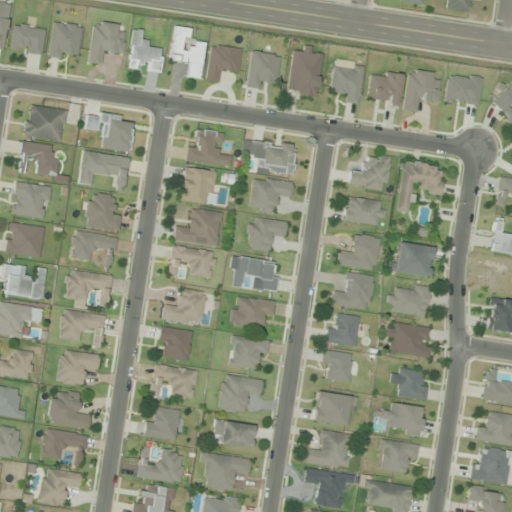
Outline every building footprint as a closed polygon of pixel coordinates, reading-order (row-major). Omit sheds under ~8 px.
[(0,0),(0,49),(3,50),(10,0),(7,0),(0,0)] [(446,0),(445,8),(467,11),(468,1),(478,2),(478,0),(446,0)] [(67,60),(68,52),(76,53),(81,27),(52,22),(46,56),(67,60)] [(87,62),(100,64),(101,53),(122,56),(124,34),(117,33),(118,24),(92,22),(87,62)] [(40,55),(45,29),(14,24),(9,50),(40,55)] [(204,44),(187,41),(189,29),(173,27),(169,61),(189,63),(187,77),(199,79),(204,44)] [(159,72),(162,46),(140,43),(142,31),(132,29),(127,68),(159,72)] [(236,75),(240,49),(210,44),(205,81),(217,82),(219,73),(236,75)] [(311,54),(312,46),(302,45),(302,53),(291,52),(286,93),(316,97),(321,55),(311,54)] [(275,83),(280,55),(250,50),(244,87),(264,90),(265,81),(275,83)] [(329,91),(341,92),(340,102),(358,104),(362,67),(332,63),(329,91)] [(419,101),(435,103),(438,74),(407,70),(402,110),(417,112),(419,101)] [(365,102),(396,106),(400,75),(369,71),(365,102)] [(511,83),(489,104),(511,129),(511,114),(507,109),(511,105),(511,83)] [(65,110),(26,105),(22,137),(61,142),(65,110)] [(129,152),(132,125),(122,125),(123,116),(85,113),(84,130),(102,132),(101,150),(129,152)] [(184,162),(229,167),(230,156),(220,155),(222,133),(197,130),(195,148),(186,147),(184,162)] [(255,173),(292,176),(294,144),(242,140),(241,159),(257,160),(255,173)] [(55,177),(57,156),(49,155),(50,145),(21,142),(19,162),(36,164),(35,175),(55,177)] [(128,158),(82,151),(77,183),(90,185),(91,174),(116,178),(114,189),(123,191),(128,158)] [(390,158),(363,153),(360,170),(351,168),(348,185),(384,192),(390,158)] [(442,173),(435,173),(436,164),(402,160),(396,211),(408,212),(410,191),(440,195),(442,173)] [(178,200),(209,206),(215,172),(184,166),(178,200)] [(291,182),(251,177),(247,210),(277,214),(279,195),(290,197),(291,182)] [(494,205),(503,206),(504,198),(511,198),(511,207),(511,209),(511,178),(498,177),(494,205)] [(44,220),(50,187),(15,181),(9,214),(44,220)] [(119,212),(111,211),(113,196),(87,193),(83,226),(117,231),(119,212)] [(344,222),(382,226),(385,202),(346,198),(344,222)] [(221,211),(187,208),(185,229),(174,228),(172,242),(217,246),(221,211)] [(244,248),(271,253),(273,241),(283,243),(286,222),(249,216),(244,248)] [(488,252),(511,254),(511,234),(499,233),(500,221),(493,220),(488,252)] [(8,222),(4,253),(39,258),(44,227),(8,222)] [(69,258),(90,261),(91,252),(104,253),(102,267),(111,268),(115,236),(72,230),(69,258)] [(375,272),(379,238),(351,234),(348,253),(337,252),(335,266),(375,272)] [(399,242),(393,272),(428,278),(433,248),(399,242)] [(166,276),(175,278),(176,266),(190,268),(189,277),(210,280),(214,252),(171,246),(166,276)] [(240,288),(241,277),(254,279),(253,290),(274,292),(277,262),(234,257),(231,287),(240,288)] [(21,266),(2,263),(0,281),(0,294),(42,300),(46,269),(36,268),(35,278),(20,276),(21,266)] [(107,308),(112,275),(68,269),(63,304),(84,307),(87,290),(99,292),(97,306),(107,308)] [(329,305),(367,311),(373,277),(345,272),(342,292),(332,290),(329,305)] [(205,293),(175,288),(173,305),(162,303),(159,320),(199,326),(205,293)] [(387,314),(426,314),(426,289),(387,289),(387,314)] [(260,330),(262,312),(271,313),(273,300),(235,296),(232,327),(260,330)] [(511,332),(511,300),(488,297),(484,329),(511,332)] [(40,308),(0,302),(0,335),(23,338),(26,318),(38,320),(40,308)] [(57,339),(79,341),(80,332),(93,334),(92,343),(101,345),(105,315),(61,310),(57,339)] [(324,342),(354,347),(358,317),(338,314),(336,324),(327,323),(324,342)] [(391,353),(426,357),(430,327),(386,322),(383,341),(392,342),(391,353)] [(188,361),(190,330),(159,328),(157,348),(166,349),(165,359),(188,361)] [(226,365),(254,369),(255,358),(264,359),(267,340),(230,335),(226,365)] [(0,375),(29,379),(32,352),(11,350),(10,359),(0,357),(0,375)] [(55,382),(84,386),(86,368),(97,369),(99,355),(60,350),(55,382)] [(322,369),(329,369),(328,380),(349,381),(350,353),(322,352),(322,369)] [(196,370),(153,364),(149,395),(158,397),(159,386),(172,387),(170,397),(192,400),(196,370)] [(511,405),(511,373),(510,373),(509,382),(493,381),(494,370),(484,369),(480,402),(511,405)] [(425,381),(419,381),(419,370),(396,370),(396,397),(425,397),(425,381)] [(217,410),(247,413),(249,394),(260,395),(262,379),(221,375),(217,410)] [(17,389),(0,386),(0,416),(23,420),(24,410),(14,409),(17,389)] [(87,428),(89,415),(79,414),(81,393),(59,391),(58,400),(49,398),(46,424),(87,428)] [(355,396),(315,391),(311,421),(342,426),(344,416),(352,417),(355,396)] [(383,420),(390,421),(389,432),(418,436),(422,407),(385,402),(383,420)] [(151,416),(146,415),(143,436),(175,440),(179,411),(152,407),(151,416)] [(511,445),(511,438),(511,415),(487,412),(486,426),(477,425),(475,441),(511,445)] [(213,433),(221,435),(220,444),(250,449),(254,426),(215,419),(213,433)] [(0,456),(16,459),(20,429),(0,426),(0,456)] [(86,435),(44,428),(39,457),(59,460),(62,446),(76,448),(73,464),(81,465),(86,435)] [(352,434),(320,430),(317,451),(307,450),(305,463),(347,469),(352,434)] [(376,469),(403,473),(406,455),(416,456),(417,444),(380,439),(376,469)] [(505,486),(511,451),(483,446),(481,460),(472,459),(468,479),(505,486)] [(180,483),(183,452),(160,449),(159,460),(146,459),(148,448),(140,448),(137,479),(180,483)] [(234,492),(236,473),(248,474),(250,458),(200,453),(198,465),(207,466),(205,489),(234,492)] [(65,506),(68,486),(78,487),(80,474),(41,469),(37,502),(65,506)] [(407,511),(412,487),(363,479),(362,490),(371,491),(369,505),(382,507),(381,511),(407,511)] [(172,511),(175,488),(144,484),(142,503),(132,502),(130,511),(172,511)] [(501,511),(504,492),(468,487),(466,501),(476,502),(474,511),(501,511)] [(240,511),(243,499),(202,494),(200,511),(240,511)]
